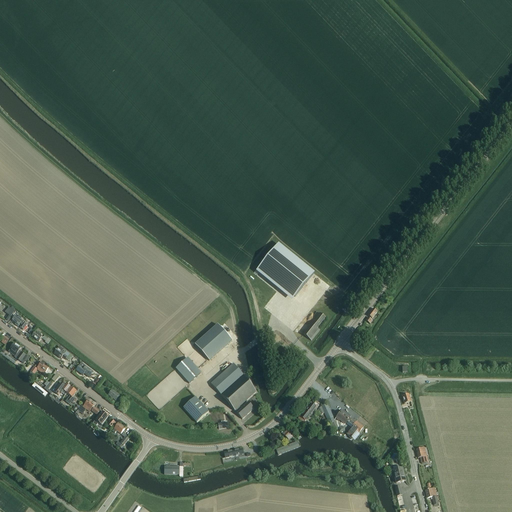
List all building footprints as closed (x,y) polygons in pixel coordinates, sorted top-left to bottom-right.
[(279,244),(256,272),(292,301),(314,273),(279,244)] [(5,312),(12,317),(16,312),(9,307),(5,312)] [(367,315),(370,317),(369,318),(368,318),(365,320),(370,324),(372,321),(371,320),(372,319),(377,312),(373,308),(367,315)] [(316,319),(303,335),(311,341),(320,329),(318,328),(326,318),(320,314),(317,312),(313,317),(316,319)] [(22,322),(20,320),(22,318),(19,316),(17,318),(15,317),(12,321),(15,324),(15,325),(18,327),(20,324),(22,326),(20,328),(24,330),(27,325),(24,323),(22,322)] [(218,325),(195,345),(209,361),(232,341),(218,325)] [(38,334),(35,332),(32,337),(39,342),(40,340),(41,340),(42,339),(45,342),(48,344),(51,340),(45,336),(43,338),(40,336),(42,334),(39,333),(38,334)] [(14,343),(9,351),(16,355),(15,357),(17,359),(21,362),(23,363),(24,363),(25,362),(25,361),(26,362),(29,358),(26,356),(26,355),(22,353),(21,353),(19,351),(21,348),(14,343)] [(57,349),(54,354),(61,358),(62,357),(66,360),(66,359),(69,355),(64,351),(63,353),(62,353),(64,350),(59,347),(57,349)] [(201,373),(188,358),(176,369),(189,384),(201,373)] [(37,368),(38,369),(37,370),(44,375),(46,372),(49,368),(41,363),(37,368)] [(83,376),(84,374),(89,378),(93,373),(81,364),(76,371),(83,376)] [(237,414),(242,419),(254,409),(248,403),(241,409),(240,407),(256,392),(234,364),(211,384),(235,411),(238,414),(237,414)] [(32,386),(45,397),(48,393),(35,383),(32,386)] [(58,387),(54,392),(58,395),(60,393),(61,394),(62,393),(65,395),(66,395),(67,393),(71,387),(66,383),(65,385),(64,386),(62,384),(61,384),(58,387)] [(70,396),(65,402),(69,405),(71,403),(72,404),(75,400),(72,398),(75,394),(74,394),(76,391),(71,387),(67,393),(70,396)] [(186,393),(190,397),(197,391),(193,387),(186,393)] [(112,390),(108,395),(116,401),(120,396),(114,392),(112,391),(112,390)] [(404,404),(407,403),(409,403),(409,404),(412,403),(411,399),(410,399),(408,394),(402,396),(404,404)] [(197,423),(200,420),(209,412),(195,397),(183,408),(197,423)] [(94,406),(89,401),(88,400),(83,407),(81,406),(78,411),(83,414),(88,408),(91,410),(94,406)] [(312,403),(301,417),(300,416),(298,418),(304,423),(310,415),(311,416),(312,414),(314,416),(316,413),(314,412),(318,408),(312,403)] [(321,406),(318,411),(320,415),(324,413),(325,415),(327,419),(330,424),(333,431),(338,429),(335,422),(327,404),(321,406)] [(102,426),(109,417),(102,411),(93,424),(96,426),(98,423),(102,426)] [(346,423),(351,428),(350,427),(349,427),(348,428),(348,429),(348,430),(349,431),(346,434),(354,440),(363,427),(356,422),(355,423),(349,418),(350,418),(341,411),(336,417),(345,424),(346,423)] [(112,428),(116,423),(111,419),(107,424),(112,428)] [(117,431),(121,434),(125,429),(118,424),(114,429),(113,431),(115,433),(117,431)] [(287,431),(283,434),(289,440),(293,437),(287,431)] [(129,439),(127,438),(126,439),(125,438),(120,443),(118,442),(116,444),(120,447),(122,445),(124,446),(129,439)] [(297,446),(296,443),(282,448),(284,452),(297,446)] [(418,449),(416,450),(418,459),(420,458),(421,459),(421,463),(422,464),(425,463),(428,462),(426,452),(425,451),(422,452),(422,448),(418,449)] [(242,450),(224,453),(226,459),(239,456),(243,455),(242,450)] [(385,464),(383,465),(384,467),(385,469),(387,467),(386,466),(391,463),(389,461),(385,463),(385,464)] [(164,475),(179,475),(179,477),(183,477),(183,467),(183,466),(190,466),(190,464),(183,464),(183,463),(180,463),(179,467),(164,467),(164,475)] [(403,468),(402,469),(394,471),(397,483),(406,481),(403,468)] [(434,505),(438,504),(439,504),(434,488),(431,489),(425,491),(427,499),(432,498),(434,505)]
